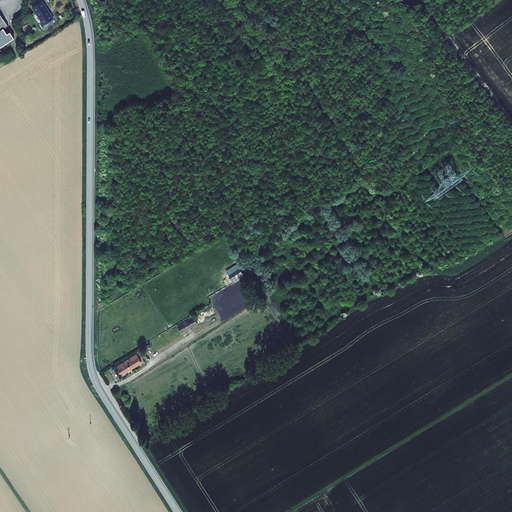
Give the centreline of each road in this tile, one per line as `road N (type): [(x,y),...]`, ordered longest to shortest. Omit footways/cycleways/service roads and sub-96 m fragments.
road 1 (tertiary): [(177,511),(95,382),(89,359),(91,68),(81,0)]
road 2 (track): [(290,511),(511,373)]
road 3 (track): [(419,0),(511,122)]
